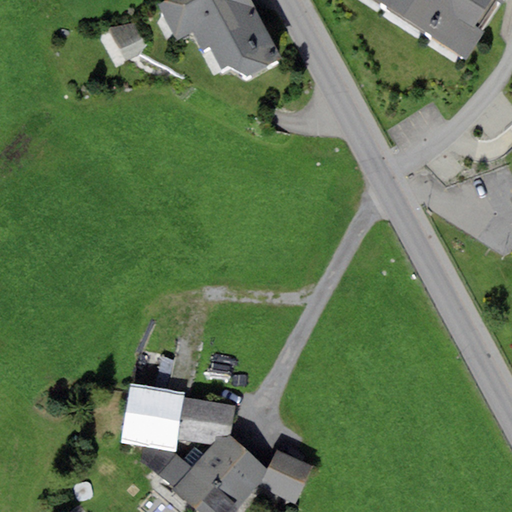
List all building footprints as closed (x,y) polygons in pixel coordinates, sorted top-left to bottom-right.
[(168,0),(159,4),(177,41),(193,33),(203,50),(209,48),(222,70),(227,66),(246,77),(281,58),(250,0),(168,0)] [(504,0),(371,0),(466,60),(504,0)] [(109,29),(127,62),(146,52),(133,24),(109,29)] [(130,384),(121,443),(174,452),(176,439),(183,398),(183,393),(130,384)] [(235,406),(183,398),(176,439),(210,446),(217,438),(229,436),(235,406)] [(236,511),(258,489),(266,470),(229,436),(217,438),(210,446),(191,467),(174,486),(171,489),(197,511),(236,511)] [(295,505),(313,466),(275,450),(266,470),(258,489),(295,505)] [(160,474),(174,486),(191,467),(177,455),(160,474)]
